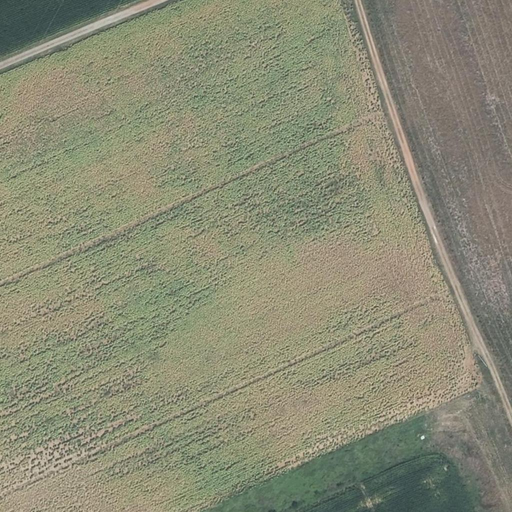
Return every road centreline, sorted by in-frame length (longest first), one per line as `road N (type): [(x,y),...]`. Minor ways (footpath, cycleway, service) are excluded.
road 1 (track): [(354,0),(511,427)]
road 2 (track): [(155,0),(0,64)]
